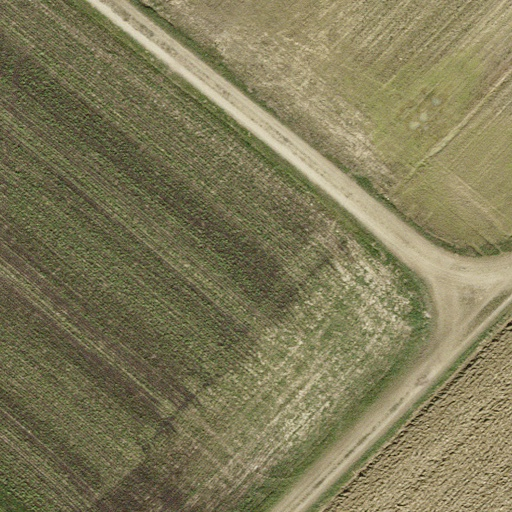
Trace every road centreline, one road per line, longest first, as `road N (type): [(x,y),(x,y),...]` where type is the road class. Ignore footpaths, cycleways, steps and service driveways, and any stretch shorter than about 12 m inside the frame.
road 1 (track): [(117,0),(493,297)]
road 2 (track): [(511,278),(284,511)]
